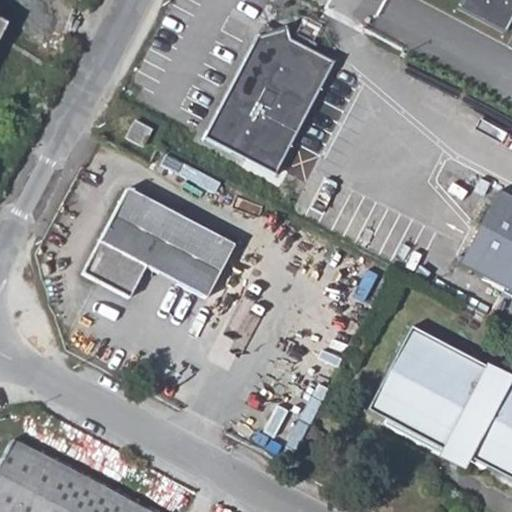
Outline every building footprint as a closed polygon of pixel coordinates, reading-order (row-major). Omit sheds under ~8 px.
[(454,0),(450,7),(495,30),(510,0),(454,0)] [(256,34),(202,138),(273,175),(332,62),(288,39),(284,25),(256,34)] [(122,139),(139,147),(148,131),(132,123),(122,139)] [(143,267),(202,298),(230,246),(126,189),(80,272),(125,297),(143,267)] [(457,264),(511,293),(511,200),(494,191),(457,264)] [(454,457),(511,487),(511,385),(404,328),(360,409),(375,417),(372,423),(450,463),(454,457)] [(0,460),(0,511),(145,511),(11,440),(0,460)]
